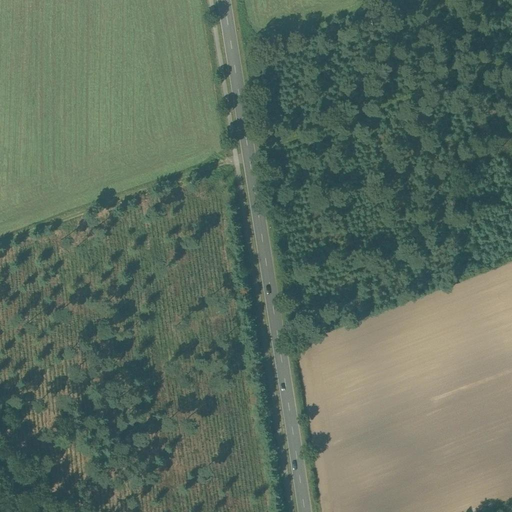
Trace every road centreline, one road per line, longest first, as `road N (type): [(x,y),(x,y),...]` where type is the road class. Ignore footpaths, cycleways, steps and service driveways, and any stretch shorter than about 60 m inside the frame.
road 1 (secondary): [(305,511),(224,0)]
road 2 (track): [(248,153),(0,240)]
